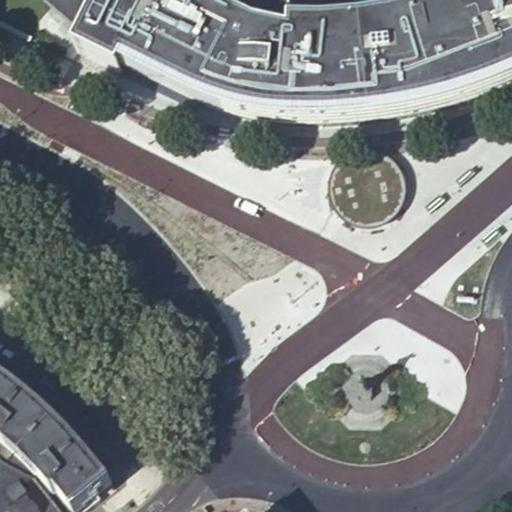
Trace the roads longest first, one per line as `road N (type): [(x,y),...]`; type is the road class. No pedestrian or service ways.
road 1 (tertiary): [(0,151),(77,195),(147,259),(201,332),(244,415)]
road 2 (residential): [(167,505),(125,443),(0,336)]
road 3 (unknown): [(244,415),(359,299)]
road 4 (tertiary): [(329,487),(386,489),(452,468)]
